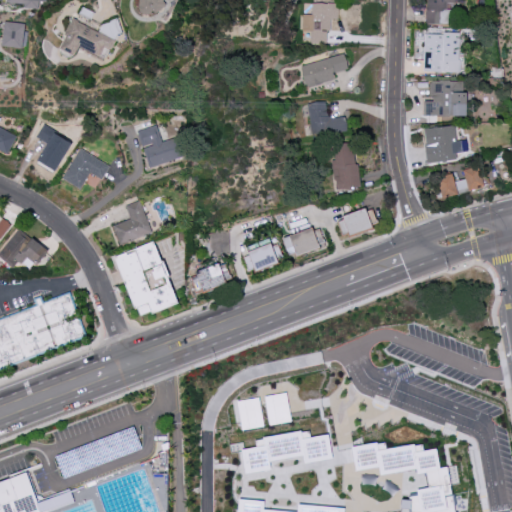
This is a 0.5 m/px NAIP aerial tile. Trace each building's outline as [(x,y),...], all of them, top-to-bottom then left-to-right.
[(6,0),(7,3),(24,4),(24,8),(39,9),(39,1),(47,1),(46,0),(6,0)] [(141,0),(141,12),(164,13),(164,0),(141,0)] [(454,0),(426,0),(426,24),(448,24),(448,3),(455,3),(454,0)] [(302,31),(310,31),(309,43),(328,43),(329,19),(338,19),(338,3),(311,3),(311,14),(302,14),(302,31)] [(116,31),(74,13),(59,49),(74,56),(78,46),(105,58),(116,31)] [(26,23),(3,22),(2,46),(25,47),(26,23)] [(460,32),(436,31),(436,34),(425,33),(423,71),(458,73),(460,32)] [(300,66),(306,87),(335,79),(333,73),(348,69),(344,53),(300,66)] [(465,116),(465,81),(429,81),(429,97),(425,97),(425,116),(465,116)] [(347,133),(346,117),(328,117),(327,102),(308,103),(310,135),(347,133)] [(18,132),(0,123),(0,148),(8,152),(18,132)] [(161,141),(156,125),(138,130),(149,167),(184,157),(178,137),(161,141)] [(454,125),(423,129),(427,163),(456,160),(456,153),(462,152),(461,140),(456,141),(454,125)] [(72,143),(45,127),(38,138),(48,144),(36,163),(53,173),(72,143)] [(334,189),(358,188),(355,142),(332,143),(334,189)] [(81,189),(89,173),(103,179),(110,163),(77,149),(63,181),(81,189)] [(465,179),(455,181),(458,193),(484,186),(478,166),(463,170),(465,179)] [(437,177),(441,198),(456,195),(453,174),(437,177)] [(152,232),(139,200),(125,206),(130,218),(112,226),(120,245),(152,232)] [(366,211),(366,210),(337,217),(342,237),(375,228),(371,210),(366,211)] [(0,238),(11,224),(2,218),(1,219),(0,218),(0,238)] [(319,226),(282,238),(288,256),(325,245),(319,226)] [(32,270),(46,248),(15,229),(0,252),(0,257),(14,267),(18,261),(32,270)] [(116,258),(155,242),(180,303),(141,318),(116,258)] [(248,270),(283,261),(278,243),(243,253),(248,270)] [(225,284),(220,264),(195,271),(200,291),(225,284)] [(0,367),(85,335),(79,319),(67,323),(63,314),(77,309),(71,292),(0,318),(0,367)] [(268,424),(290,422),(287,394),(265,395),(268,424)] [(242,430),(264,426),(258,397),(236,402),(242,430)] [(332,460),(328,435),(302,439),(301,431),(263,437),(264,446),(241,449),(245,474),(271,470),(270,461),(303,456),(304,464),(332,460)] [(454,511),(448,467),(439,468),(436,449),(415,452),(414,445),(386,449),(385,442),(352,446),(355,470),(378,467),(380,475),(416,470),(417,475),(426,473),(428,488),(417,489),(418,497),(400,499),(402,509),(412,508),(412,511),(454,511)] [(0,511),(0,482),(25,473),(39,511),(0,511)] [(344,511),(344,508),(298,504),(297,511),(263,510),(264,501),(238,499),(237,511),(344,511)]
